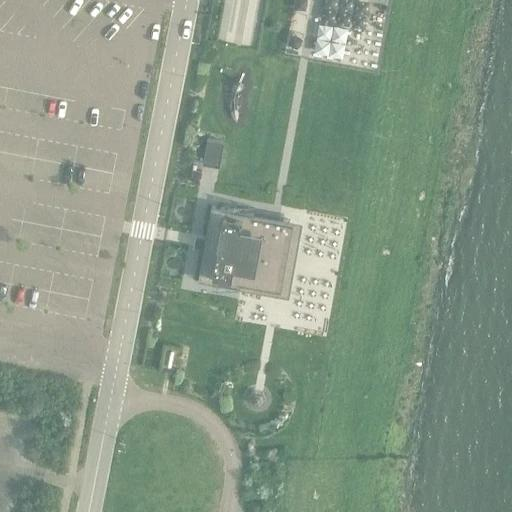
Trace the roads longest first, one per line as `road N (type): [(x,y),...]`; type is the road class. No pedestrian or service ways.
road 1 (unclassified): [(112,392),(186,0)]
road 2 (unclassified): [(227,511),(234,467),(219,429),(187,407),(112,392)]
road 3 (unclassified): [(112,392),(87,511)]
